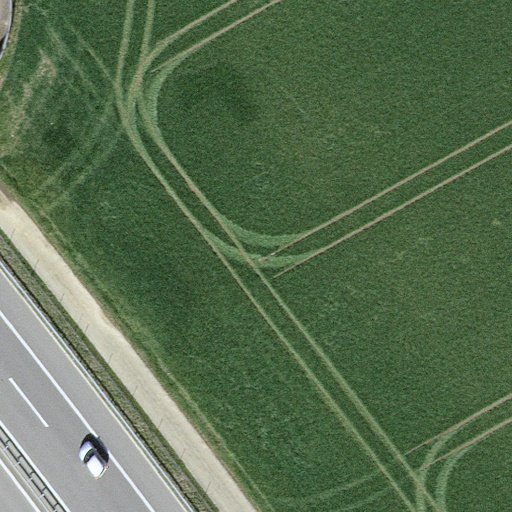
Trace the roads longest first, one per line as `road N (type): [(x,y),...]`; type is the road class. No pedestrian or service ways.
road 1 (track): [(0,220),(223,511)]
road 2 (motorway): [(112,511),(0,365)]
